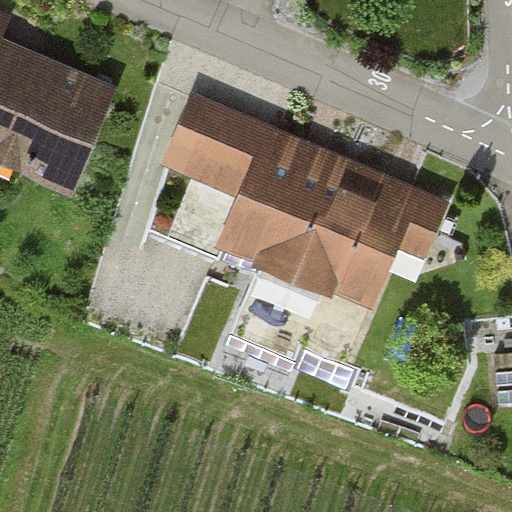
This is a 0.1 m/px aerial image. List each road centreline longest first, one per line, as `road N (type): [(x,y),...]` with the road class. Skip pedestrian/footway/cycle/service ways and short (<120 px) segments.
road 1 (residential): [(141,0),(493,152)]
road 2 (residential): [(505,0),(510,93),(493,152)]
